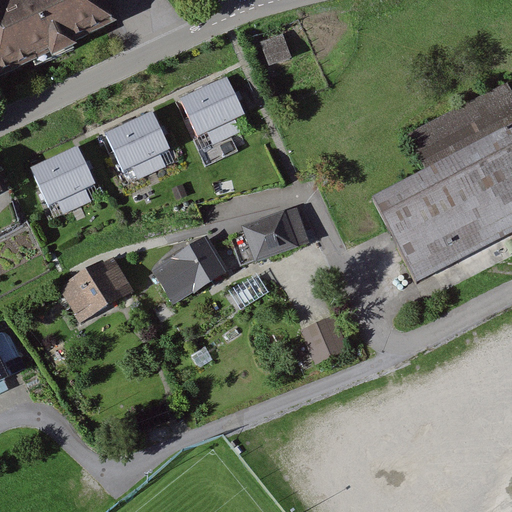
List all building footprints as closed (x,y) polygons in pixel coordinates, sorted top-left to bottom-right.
[(6,0),(0,0),(0,83),(130,18),(120,0),(27,0),(10,8),(6,0)] [(282,38),(261,45),(273,77),(294,70),(282,38)] [(226,82),(181,103),(199,140),(243,118),(226,82)] [(374,202),(409,272),(509,221),(511,227),(511,91),(509,87),(412,137),(431,173),(374,202)] [(152,117),(107,138),(124,174),(169,153),(152,117)] [(78,151),(32,172),(49,209),(95,187),(78,151)] [(246,235),(231,241),(240,268),(255,263),(255,264),(307,246),(296,212),(244,231),(246,235)] [(171,265),(156,275),(174,306),(224,274),(206,244),(182,258),(179,254),(168,261),(171,265)] [(71,285),(61,292),(78,322),(131,291),(113,261),(103,267),(102,265),(70,283),(71,285)] [(242,309),(267,295),(257,277),(232,291),(242,309)] [(333,319),(303,332),(317,365),(347,352),(333,319)] [(62,346),(49,353),(54,362),(67,355),(62,346)] [(164,407),(136,418),(141,432),(169,421),(164,407)]
